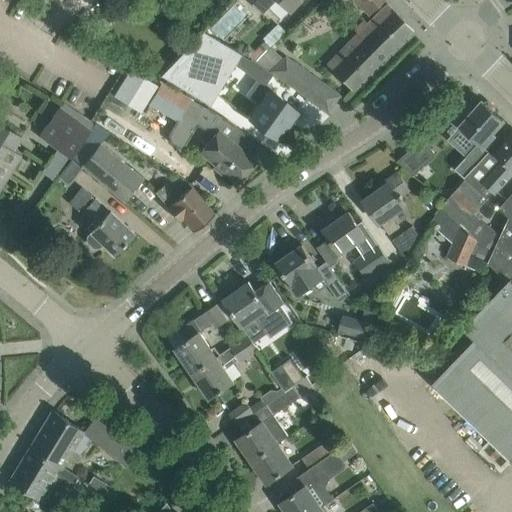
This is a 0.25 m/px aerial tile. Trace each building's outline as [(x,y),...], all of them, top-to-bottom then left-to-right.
[(277,0),(288,11),(299,0),(250,0),(261,10),(270,0),(277,0)] [(354,0),(369,15),(384,0),(354,0)] [(231,37),(249,11),(235,1),(217,28),(231,37)] [(376,42),(389,53),(413,30),(388,4),(367,24),(364,20),(354,30),(357,33),(354,37),(367,49),(376,42)] [(210,105),(241,54),(203,32),(162,76),(210,105)] [(351,90),(389,53),(376,42),(367,49),(354,37),(326,64),(351,90)] [(248,43),(241,50),(248,57),(253,51),(254,50),(248,43)] [(237,61),(235,64),(236,65),(237,64),(258,80),(248,94),(260,103),(250,117),(249,116),(247,118),(277,139),(288,123),(290,124),(291,122),(290,122),(297,111),(269,91),(271,87),(266,84),(273,73),(269,70),(256,60),(252,58),(250,60),(241,54),(237,61)] [(283,57),(269,70),(273,73),(274,74),(290,86),(303,95),(316,77),(289,57),(285,55),(283,57)] [(242,131),(227,120),(190,99),(190,98),(162,81),(149,104),(177,120),(169,135),(170,143),(182,150),(196,125),(215,136),(222,142),(207,158),(237,183),(255,161),(232,142),(242,131)] [(461,127),(478,143),(455,169),(464,177),(475,165),(489,151),(485,147),(495,136),(493,133),(505,120),(493,110),(494,107),(488,101),(485,102),(483,100),(475,109),(464,100),(448,118),(459,129),(461,127)] [(59,107),(38,135),(70,158),(91,130),(59,107)] [(0,188),(21,155),(13,151),(21,137),(0,123),(0,188)] [(468,178),(453,195),(475,214),(490,198),(496,191),(497,191),(511,174),(511,134),(495,153),(491,149),(489,151),(475,165),(466,176),(468,178)] [(436,155),(423,140),(423,139),(397,162),(413,175),(436,155)] [(81,165),(124,201),(143,179),(99,143),(81,165)] [(66,184),(81,167),(73,160),(59,178),(66,184)] [(380,222),(390,235),(401,227),(391,213),(414,197),(398,173),(375,189),(377,192),(364,202),(379,223),(380,222)] [(193,231),(203,223),(205,225),(213,219),(211,217),(214,214),(191,187),(178,197),(166,183),(155,192),(179,221),(182,218),(193,231)] [(84,209),(97,222),(89,231),(91,233),(87,236),(87,241),(94,247),(99,247),(102,243),(113,254),(133,233),(109,210),(108,210),(95,197),(93,199),(90,195),(91,194),(83,187),(70,203),(78,209),(81,205),(84,208),(84,209)] [(511,192),(498,207),(499,208),(508,217),(501,235),(488,264),(508,283),(464,328),(467,330),(451,346),(460,355),(432,384),(511,461),(511,192)] [(440,210),(432,221),(440,228),(438,230),(453,243),(448,257),(467,265),(484,273),(487,264),(488,264),(501,235),(475,214),(453,195),(444,205),(440,210)] [(330,239),(317,247),(327,261),(330,266),(338,261),(340,254),(356,243),(363,254),(366,258),(375,270),(389,260),(379,245),(378,244),(362,221),(358,224),(349,212),(338,220),(334,218),(327,223),(327,227),(324,230),(330,239)] [(410,257),(419,242),(421,238),(413,226),(393,240),(408,261),(410,257)] [(419,242),(410,257),(418,262),(424,256),(427,247),(419,242)] [(337,298),(348,291),(330,266),(327,261),(318,267),(303,245),(277,263),(297,292),(310,283),(317,293),(328,285),(337,298)] [(281,305),(285,302),(270,281),(256,291),(249,282),(224,299),(235,316),(242,326),(256,317),(267,333),(278,326),(281,331),(293,322),(281,305)] [(217,356),(200,332),(213,323),(217,328),(227,321),(217,305),(168,337),(175,348),(193,373),(217,356)] [(369,322),(343,315),(339,330),(364,337),(369,322)] [(193,373),(210,399),(234,382),(225,369),(239,359),(241,363),(258,351),(247,335),(230,346),(230,347),(217,356),(193,373)] [(285,391),(304,377),(291,358),(271,371),(283,388),(285,391)] [(315,388),(309,380),(306,377),(304,377),(285,391),(250,415),(263,407),(270,417),(263,422),(238,439),(253,461),(278,444),(289,436),(274,415),(300,397),(301,398),(315,388)] [(359,397),(403,458),(409,454),(422,471),(434,462),(377,384),(359,397)] [(247,401),(229,414),(236,424),(250,415),(266,404),(262,399),(251,407),(247,401)] [(86,432),(56,412),(54,410),(31,447),(65,468),(69,460),(74,463),(91,437),(129,467),(140,451),(130,443),(97,419),(86,432)] [(337,450),(330,439),(302,458),(310,469),(335,452),(337,450)] [(253,461),(268,483),(293,465),(278,444),(253,461)] [(73,487),(80,477),(65,468),(31,447),(11,480),(44,501),(58,478),(73,487)] [(287,511),(314,511),(321,507),(332,500),(323,487),(329,479),(326,475),(343,463),(335,452),(310,469),(316,478),(281,502),(287,511)] [(106,511),(114,498),(100,489),(100,490),(92,486),(83,501),(101,511),(106,511)] [(379,511),(373,503),(359,511),(379,511)]
